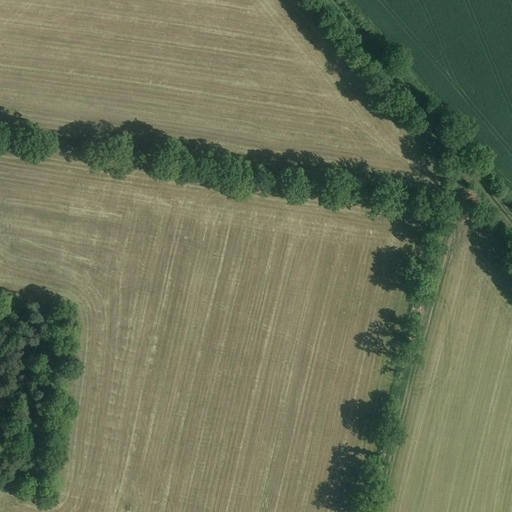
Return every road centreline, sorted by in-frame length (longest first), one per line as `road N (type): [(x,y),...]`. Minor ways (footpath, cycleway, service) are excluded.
road 1 (track): [(383,511),(466,167)]
road 2 (track): [(329,0),(511,221)]
